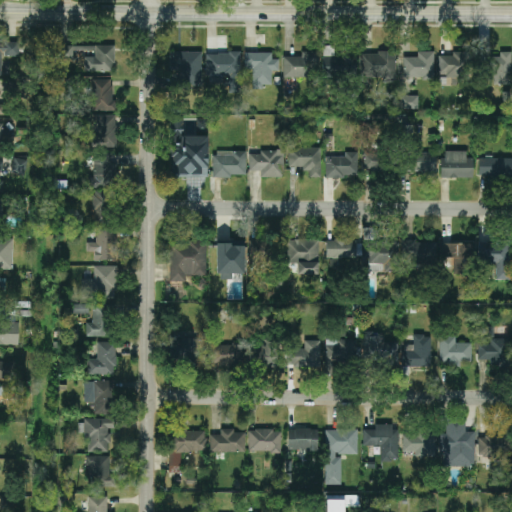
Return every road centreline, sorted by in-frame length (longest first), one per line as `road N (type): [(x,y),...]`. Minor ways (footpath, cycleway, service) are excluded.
road 1 (secondary): [(511,15),(0,13)]
road 2 (residential): [(151,511),(150,0)]
road 3 (residential): [(511,210),(151,209)]
road 4 (residential): [(511,399),(151,399)]
